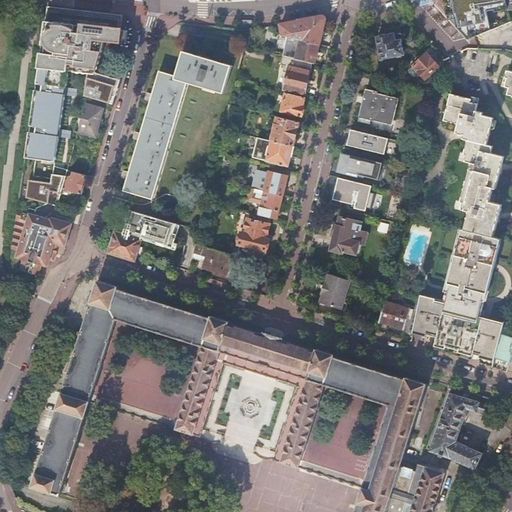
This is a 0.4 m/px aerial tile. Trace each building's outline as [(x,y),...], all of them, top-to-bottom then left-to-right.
[(507,0),(458,0),(459,3),(461,2),(463,11),(507,3),(508,3),(507,0)] [(29,133),(25,158),(55,163),(59,138),(66,138),(67,131),(60,130),(65,96),(72,97),(73,89),(66,88),(68,72),(88,74),(85,96),(113,105),(121,80),(96,73),(105,42),(126,44),(128,31),(121,30),(122,15),(93,12),(74,10),(46,12),(36,85),(43,86),(42,92),(35,91),(30,126),(37,127),(36,134),(29,133)] [(287,37),(319,44),(325,21),(326,19),(325,18),(325,17),(324,16),(322,16),(300,20),(300,21),(281,25),(282,36),(287,37)] [(401,33),(378,38),(382,59),(404,55),(402,42),(403,41),(404,40),(403,35),(401,33)] [(282,36),(279,35),(276,47),(284,49),(287,37),(282,36)] [(282,55),(283,55),(296,59),(313,63),(315,64),(315,63),(319,44),(287,37),(284,49),(282,55)] [(190,83),(214,90),(224,93),(232,66),(184,51),(177,76),(176,79),(190,83)] [(427,53),(414,66),(426,79),(439,66),(433,59),(427,53)] [(296,59),(283,55),(281,64),(285,65),(283,72),(288,73),(285,89),(305,94),(313,63),(296,59)] [(154,200),(190,83),(176,79),(177,76),(160,71),(125,191),(132,193),(154,200)] [(154,200),(132,193),(129,202),(141,206),(144,205),(148,205),(151,203),(165,196),(167,195),(168,195),(170,196),(183,199),(214,90),(190,83),(154,200)] [(367,90),(360,117),(372,120),(372,119),(393,124),(399,100),(387,98),(386,100),(377,98),(378,93),(367,90)] [(412,90),(409,101),(421,104),(423,93),(412,90)] [(286,92),(286,93),(281,111),(302,116),(305,106),(303,106),(305,97),(286,92)] [(471,212),(467,229),(477,232),(496,236),(503,205),(491,202),(494,189),(497,189),(505,157),(492,154),(494,147),(488,145),(494,118),(483,116),(484,113),(477,111),(479,104),(472,102),(473,99),(451,94),(445,121),(459,124),(457,133),(465,135),(464,139),(469,140),(466,154),(468,155),(466,162),(472,164),(468,182),(467,182),(461,204),(465,205),(464,211),(471,212)] [(104,108),(86,103),(78,132),(97,137),(104,108)] [(271,141),(293,146),(300,122),(277,116),(271,141)] [(386,155),(390,139),(352,130),(348,145),(386,155)] [(293,147),(293,146),(271,141),(270,147),(269,146),(267,154),(268,155),(267,160),(289,166),(291,155),(292,156),(294,147),(293,147)] [(380,180),(384,163),(345,154),(341,171),(380,180)] [(398,174),(409,177),(411,170),(400,167),(398,174)] [(265,191),(283,195),(287,176),(278,174),(275,173),(269,172),(269,173),(261,171),(257,189),(265,191)] [(70,178),(66,177),(63,189),(82,194),(87,176),(74,172),(73,176),(72,176),(70,177),(70,178)] [(51,192),(62,193),(63,189),(66,177),(53,175),(52,183),(33,181),(30,199),(50,205),(51,192)] [(371,192),(373,186),(339,178),(334,200),(353,204),(352,206),(355,207),(355,208),(366,211),(367,208),(373,209),(376,193),(371,192)] [(257,189),(248,187),(245,199),(262,203),(260,209),(259,215),(270,218),(277,219),(278,211),(279,211),(283,195),(265,191),(257,189)] [(19,207),(18,212),(13,249),(19,251),(17,257),(24,259),(20,270),(39,275),(42,265),(49,267),(50,260),(55,261),(57,254),(53,253),(54,247),(59,248),(60,244),(67,246),(68,241),(73,223),(69,222),(19,207)] [(117,232),(110,253),(136,261),(142,240),(143,237),(158,241),(158,243),(165,246),(166,244),(174,246),(175,243),(181,225),(132,211),(124,235),(117,232)] [(269,224),(270,218),(259,215),(255,214),(250,213),(249,219),(248,219),(244,233),(242,232),(239,245),(266,251),(269,239),(266,239),(270,224),(269,224)] [(338,226),(332,250),(344,253),(344,251),(357,255),(360,244),(365,245),(368,233),(361,231),(363,223),(341,217),(339,226),(338,226)] [(200,230),(195,229),(192,243),(197,244),(200,230)] [(422,296),(414,333),(439,338),(438,345),(495,356),(501,337),(504,324),(480,318),(488,287),(500,239),(496,237),(496,236),(477,232),(467,229),(456,275),(457,276),(456,283),(454,282),(448,306),(437,304),(438,300),(422,296)] [(236,257),(197,245),(194,257),(201,259),(202,256),(206,257),(203,269),(229,277),(236,257)] [(353,282),(331,275),(328,284),(327,284),(323,295),(324,296),(322,304),(343,311),(353,282)] [(282,338),(267,333),(264,334),(263,334),(263,335),(230,325),(231,323),(213,317),(212,319),(119,290),(120,288),(100,281),(35,487),(62,495),(92,403),(223,444),(226,434),(205,427),(228,352),(301,376),(278,450),(257,443),(254,453),(364,488),(356,511),(434,511),(447,473),(420,464),(419,465),(404,460),(428,384),(407,378),(407,380),(335,357),(336,355),(318,350),(317,352),(284,341),(283,340),(283,338),(282,338)] [(412,309),(387,302),(381,322),(405,329),(412,309)] [(511,356),(511,340),(501,337),(495,356),(496,356),(510,361),(511,356)] [(470,399),(465,397),(451,393),(431,450),(454,459),(461,462),(475,469),(483,452),(456,440),(468,408),(489,415),(491,415),(492,414),(493,412),(495,406),(470,398),(470,399)]
